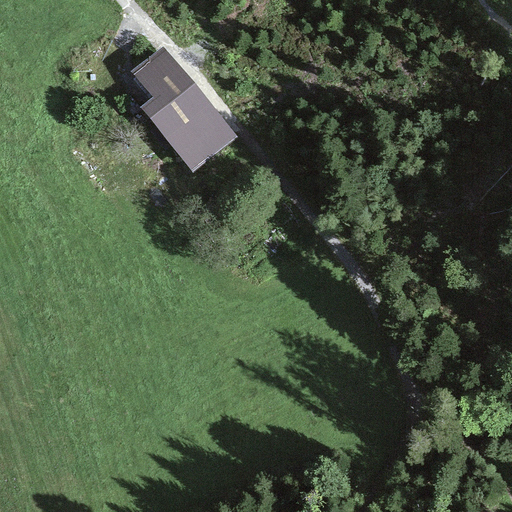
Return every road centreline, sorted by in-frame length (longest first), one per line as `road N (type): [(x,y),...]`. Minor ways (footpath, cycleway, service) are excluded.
road 1 (track): [(124,0),(203,79),(405,352)]
road 2 (track): [(508,511),(405,352)]
road 3 (track): [(405,352),(361,511)]
